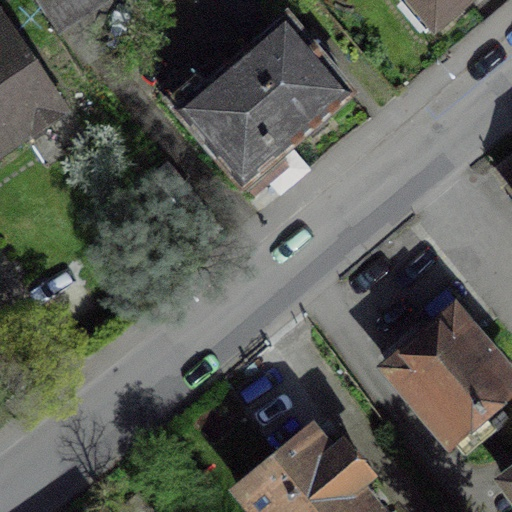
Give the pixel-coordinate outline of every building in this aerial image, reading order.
[(470,2),(472,0),(405,0),(435,35),(470,2)] [(73,111),(3,8),(0,10),(0,160),(28,141),(73,111)] [(286,25),(180,115),(241,185),(349,93),(286,25)] [(511,179),(511,151),(488,170),(501,187),(511,179)] [(511,426),(511,365),(465,314),(399,376),(473,460),(511,426)] [(392,511),(331,435),(248,500),(257,511),(392,511)] [(511,475),(497,487),(511,505),(511,475)]
